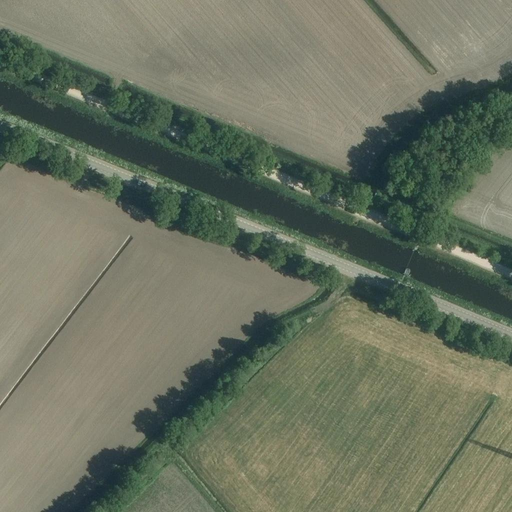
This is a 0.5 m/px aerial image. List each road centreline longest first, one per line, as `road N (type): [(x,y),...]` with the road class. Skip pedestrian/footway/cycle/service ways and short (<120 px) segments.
road 1 (tertiary): [(511,336),(0,126)]
road 2 (track): [(420,236),(0,63)]
